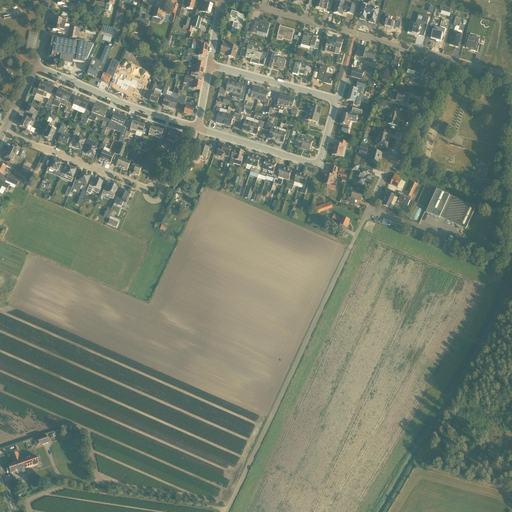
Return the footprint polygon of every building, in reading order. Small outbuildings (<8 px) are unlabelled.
[(192,10),(195,2),(188,0),(187,5),(184,4),(183,8),(186,8),(186,9),(192,10)] [(314,0),(314,3),(317,4),(316,9),(321,10),(321,9),(323,10),(323,9),(327,10),(329,2),(325,1),(325,0),(314,0)] [(353,15),(354,10),(355,7),(350,5),(350,3),(339,0),(335,0),(335,3),(336,4),(334,14),(342,16),(343,12),(347,13),(347,14),(353,15)] [(211,15),(210,15),(212,7),(206,5),(206,6),(201,4),(199,12),(205,14),(204,18),(210,19),(211,15)] [(372,8),(372,10),(368,8),(369,7),(362,5),(360,13),(361,13),(360,16),(360,17),(360,18),(359,19),(365,21),(366,18),(369,19),(368,22),(375,24),(376,18),(377,18),(379,10),(372,8)] [(160,20),(163,11),(154,9),(151,18),(152,18),(151,22),(159,24),(160,20)] [(182,19),(184,11),(178,9),(175,17),(182,19)] [(241,30),(245,16),(241,15),(232,12),(229,21),(234,22),(231,33),(237,34),(238,29),(241,30)] [(385,16),(383,23),(386,24),(385,24),(385,27),(390,28),(393,29),(395,30),(396,28),(399,29),(401,23),(397,22),(397,24),(388,22),(389,17),(385,16)] [(61,18),(60,20),(55,18),(54,25),(65,27),(66,22),(66,19),(61,18)] [(198,29),(201,19),(195,18),(194,21),(193,26),(192,27),(198,29)] [(270,24),(260,21),(259,24),(256,23),(254,27),(251,26),(250,33),(257,35),(257,32),(267,35),(270,24)] [(406,31),(404,40),(413,42),(414,42),(414,43),(419,44),(424,26),(414,23),(411,33),(406,31)] [(65,27),(54,25),(52,31),(58,32),(58,33),(65,34),(65,31),(64,31),(65,27)] [(79,29),(77,29),(70,27),(69,27),(67,38),(77,40),(79,29)] [(283,37),(292,39),(294,31),(280,27),(277,36),(278,36),(277,40),(282,41),(283,37)] [(434,28),(431,40),(441,42),(442,37),(444,37),(445,31),(434,28)] [(313,36),(308,35),(309,34),(304,33),(301,45),(315,49),(316,42),(318,37),(313,36)] [(452,38),(450,45),(458,47),(461,35),(453,33),(453,34),(452,34),(451,38),(452,38)] [(50,45),(49,48),(60,50),(59,55),(73,57),(72,62),(84,64),(84,60),(87,45),(87,44),(51,37),(51,40),(49,40),(49,41),(49,43),(48,45),(50,45)] [(470,51),(477,52),(479,45),(478,45),(479,40),(474,38),(469,37),(467,42),(466,48),(471,49),(470,51)] [(207,53),(208,47),(200,46),(201,42),(193,40),(192,44),(196,45),(195,50),(207,53)] [(340,54),(343,40),(342,44),(339,43),(339,41),(337,40),(336,43),(328,41),(325,51),(339,55),(337,64),(342,65),(345,55),(340,54)] [(132,54),(136,45),(130,42),(126,51),(132,54)] [(87,45),(84,60),(87,60),(93,46),(87,45)] [(227,47),(223,45),(221,54),(229,56),(228,57),(235,59),(238,48),(227,45),(227,47)] [(250,59),(250,58),(251,59),(250,63),(259,66),(259,65),(264,66),(266,59),(261,58),(262,54),(253,51),(253,49),(252,47),(248,46),(247,48),(247,50),(248,50),(245,58),(250,59)] [(60,50),(49,48),(48,57),(54,58),(54,60),(60,61),(59,63),(72,66),(72,62),(73,57),(59,55),(60,50)] [(367,52),(366,51),(366,50),(363,49),(361,58),(365,59),(365,61),(373,64),(374,61),(376,54),(368,51),(367,52)] [(276,56),(276,55),(272,54),(268,68),(272,69),(273,67),(278,69),(281,70),(283,71),(286,60),(275,58),(276,56)] [(395,59),(393,59),(393,58),(386,56),(383,65),(398,69),(400,60),(395,58),(395,59)] [(192,59),(187,58),(185,58),(182,57),(181,61),(193,63),(192,68),(196,69),(204,70),(205,64),(192,62),(192,59)] [(101,72),(107,60),(103,58),(101,63),(92,59),(89,67),(90,68),(87,75),(95,78),(98,71),(101,72)] [(309,73),(310,73),(311,72),(311,71),(311,69),(310,69),(308,68),(300,66),(301,64),(291,62),(289,70),(293,72),(293,75),(298,76),(298,74),(300,74),(300,75),(306,76),(307,73),(308,73),(309,73)] [(414,63),(410,62),(408,70),(415,72),(413,79),(415,80),(414,84),(417,84),(418,81),(421,81),(424,69),(417,67),(418,64),(415,64),(415,63),(414,63)] [(107,76),(103,75),(101,80),(108,84),(111,78),(110,78),(112,74),(113,74),(116,67),(114,66),(112,65),(107,76)] [(331,85),(332,81),(331,80),(332,76),(333,73),(329,72),(330,69),(328,69),(328,68),(321,66),(317,80),(324,82),(324,83),(331,85)] [(202,76),(204,70),(196,69),(195,72),(191,74),(190,76),(197,77),(197,75),(202,76)] [(362,80),(364,73),(353,70),(352,77),(362,80)] [(200,90),(201,83),(195,82),(195,79),(185,77),(184,83),(194,86),(192,86),(192,89),(193,89),(200,90)] [(118,79),(115,85),(120,87),(119,89),(126,92),(129,87),(134,89),(132,93),(138,95),(142,87),(137,85),(138,82),(131,79),(130,82),(124,79),(123,81),(118,79)] [(233,94),(236,84),(229,82),(227,89),(220,88),(218,94),(225,96),(226,92),(233,94)] [(365,88),(366,84),(358,82),(357,86),(358,87),(357,91),(350,89),(347,101),(354,103),(353,106),(358,107),(361,94),(363,94),(364,88),(365,88)] [(35,108),(36,108),(37,109),(42,97),(47,86),(41,84),(38,90),(34,88),(31,96),(35,97),(34,100),(31,106),(32,106),(35,108)] [(242,101),(244,94),(241,93),(243,86),(236,84),(233,94),(232,97),(239,99),(239,100),(242,101)] [(47,86),(42,97),(45,98),(47,95),(50,96),(48,100),(46,104),(47,105),(49,106),(54,94),(51,93),(53,89),(47,86)] [(258,101),(261,91),(253,89),(251,96),(246,95),(245,101),(247,101),(250,102),(251,99),(258,101)] [(407,104),(409,97),(405,95),(406,92),(394,89),(393,94),(398,95),(397,102),(407,104)] [(60,104),(64,94),(58,91),(56,95),(54,94),(49,106),(52,107),(54,102),(60,104)] [(267,107),(269,101),(266,100),(268,93),(261,91),(258,101),(265,103),(264,106),(267,107)] [(157,104),(161,94),(154,92),(152,96),(151,95),(149,101),(157,104)] [(67,105),(67,104),(71,96),(64,94),(60,104),(63,106),(66,107),(67,105)] [(168,109),(172,97),(166,95),(162,107),(168,109)] [(285,108),(287,98),(280,96),(278,103),(275,103),(273,109),(283,112),(285,108)] [(174,111),(178,99),(172,97),(168,109),(174,111)] [(292,110),(291,113),(294,114),(296,108),(293,107),(295,100),(287,98),(285,108),(292,110)] [(76,99),(73,106),(79,108),(82,101),(76,99)] [(82,101),(79,108),(85,111),(88,104),(82,101)] [(394,111),(395,106),(386,103),(385,107),(391,109),(387,124),(398,127),(400,118),(399,118),(400,112),(394,111)] [(33,111),(35,108),(32,106),(31,109),(28,108),(25,113),(30,115),(29,117),(35,120),(36,117),(34,116),(36,112),(33,111)] [(97,116),(100,109),(94,106),(91,113),(90,113),(89,115),(87,114),(85,119),(88,120),(89,117),(96,120),(97,116)] [(194,108),(189,106),(188,109),(185,108),(183,114),(191,116),(193,110),(194,108)] [(320,116),(321,109),(311,106),(309,113),(320,116)] [(223,125),(226,115),(219,113),(220,109),(217,108),(215,115),(218,116),(216,123),(223,125)] [(104,119),(107,111),(100,109),(97,116),(104,119)] [(317,123),(320,116),(309,113),(307,121),(317,123)] [(356,123),(358,115),(349,113),(348,116),(343,115),(340,125),(344,126),(343,127),(341,132),(348,134),(350,129),(348,129),(349,127),(350,122),(356,123)] [(115,128),(120,117),(114,114),(111,121),(110,121),(109,123),(106,122),(102,132),(105,133),(108,125),(115,128)] [(239,122),(241,116),(235,114),(233,118),(226,115),(223,125),(230,128),(233,120),(239,122)] [(249,133),(253,123),(245,121),(247,117),(244,116),(242,123),(245,124),(242,131),(249,133)] [(35,120),(29,117),(28,120),(23,118),(21,122),(31,127),(29,126),(31,122),(33,124),(35,120)] [(123,127),(126,120),(120,117),(115,128),(116,127),(119,129),(120,126),(123,127)] [(296,124),(307,127),(309,122),(298,119),(296,124)] [(259,122),(258,125),(253,123),(249,133),(257,136),(259,128),(262,129),(264,123),(259,121),(259,122)] [(28,134),(29,131),(31,127),(21,122),(19,127),(23,129),(22,132),(28,134)] [(126,132),(124,139),(127,140),(129,133),(135,135),(136,132),(139,124),(132,122),(129,132),(126,132)] [(276,142),(279,132),(272,129),(273,125),(267,123),(265,130),(271,132),(269,139),(276,142)] [(51,141),(53,136),(56,134),(55,133),(55,132),(51,130),(52,126),(46,124),(43,131),(46,133),(44,138),(46,139),(48,141),(49,140),(51,141)] [(142,134),(145,126),(139,124),(136,132),(142,134)] [(66,146),(69,138),(63,136),(65,130),(64,129),(61,128),(60,128),(56,138),(60,139),(58,143),(66,146)] [(154,138),(157,130),(150,128),(148,136),(154,138)] [(287,131),(280,129),(279,132),(276,142),(283,144),(285,136),(288,137),(290,131),(287,130),(287,131)] [(161,140),(163,132),(157,130),(154,138),(161,140)] [(387,149),(389,141),(387,141),(389,133),(381,131),(377,143),(378,143),(377,147),(387,149)] [(81,150),(85,141),(77,138),(79,134),(75,132),(69,147),(73,149),(74,148),(81,150)] [(305,140),(305,139),(298,137),(299,133),(296,132),(294,139),(297,140),(295,147),(302,150),(305,140)] [(175,150),(177,144),(174,143),(177,136),(169,133),(166,141),(170,142),(169,148),(175,150)] [(307,138),(306,137),(306,138),(305,139),(305,140),(302,150),(309,152),(312,142),(312,139),(312,138),(309,138),(307,138)] [(94,158),(97,150),(95,149),(98,144),(88,140),(84,148),(88,150),(86,154),(88,156),(89,156),(91,157),(94,158)] [(345,147),(346,143),(340,142),(339,145),(336,144),(335,148),(334,148),(332,155),(341,158),(343,147),(345,147)] [(363,153),(367,154),(368,147),(360,145),(358,154),(362,155),(363,153)] [(20,149),(13,146),(12,149),(10,147),(7,153),(15,156),(17,151),(19,152),(20,149)] [(208,159),(210,154),(208,153),(209,149),(202,147),(199,155),(196,154),(194,161),(198,162),(199,157),(206,160),(206,159),(208,159)] [(232,149),(224,147),(223,148),(220,147),(217,156),(222,158),(222,156),(229,158),(232,149)] [(245,153),(238,151),(237,152),(233,151),(229,165),(233,166),(234,164),(241,167),(242,163),(245,153)] [(381,158),(382,154),(372,151),(369,162),(378,164),(379,160),(380,157),(381,158)] [(104,163),(108,154),(102,152),(99,160),(102,161),(102,162),(104,163)] [(12,165),(14,162),(12,162),(15,156),(7,153),(5,158),(7,159),(6,162),(12,165)] [(110,164),(114,156),(108,154),(104,163),(106,164),(107,163),(110,164)] [(255,156),(252,155),(252,156),(250,156),(248,160),(246,159),(243,167),(246,168),(247,165),(252,167),(252,166),(255,156)] [(250,173),(253,173),(255,172),(255,170),(260,172),(260,170),(262,164),(259,163),(260,159),(259,158),(259,157),(255,156),(252,166),(250,173)] [(148,157),(143,171),(148,173),(154,159),(149,157),(148,157)] [(121,170),(125,161),(119,158),(116,167),(119,168),(119,169),(121,170)] [(272,161),(268,160),(268,161),(266,161),(264,165),(262,164),(260,170),(260,172),(258,175),(266,178),(266,177),(267,177),(272,161)] [(59,168),(60,165),(53,161),(51,166),(51,165),(49,169),(50,169),(54,171),(56,173),(58,175),(60,176),(65,165),(63,170),(59,168)] [(127,171),(130,163),(125,161),(121,170),(123,171),(123,170),(127,171)] [(267,177),(272,179),(275,179),(277,172),(274,171),(277,164),(275,163),(275,162),(272,161),(267,177)] [(139,176),(140,173),(142,168),(136,166),(137,165),(133,163),(133,164),(131,170),(134,172),(133,175),(135,175),(138,176),(138,175),(139,176)] [(369,168),(354,164),(352,170),(358,172),(359,171),(361,171),(358,184),(363,185),(364,181),(370,182),(371,177),(367,176),(368,174),(372,175),(372,172),(371,172),(368,171),(369,168)] [(7,169),(6,169),(6,168),(0,165),(0,181),(5,183),(5,182),(15,187),(16,187),(19,180),(13,177),(15,173),(7,169)] [(65,165),(60,176),(60,178),(71,183),(73,179),(72,179),(74,175),(76,172),(75,172),(75,171),(68,168),(65,166),(65,165)] [(22,171),(29,174),(32,169),(24,166),(22,171)] [(336,178),(337,172),(338,169),(331,167),(331,171),(330,175),(331,175),(330,176),(326,175),(325,181),(324,181),(323,184),(324,184),(324,185),(327,186),(327,188),(335,191),(337,185),(332,184),(334,177),(336,178)] [(287,169),(283,168),(283,169),(281,168),(280,173),(277,172),(275,179),(273,183),(276,184),(277,182),(282,184),(283,180),(287,169)] [(289,190),(293,177),(290,176),(292,172),(290,171),(290,170),(287,169),(283,180),(287,181),(286,183),(288,183),(286,189),(289,190)] [(345,184),(348,175),(339,172),(338,177),(341,178),(342,180),(342,183),(345,184)] [(86,185),(90,177),(81,173),(79,178),(77,177),(74,184),(76,184),(77,181),(81,183),(80,186),(85,188),(86,185)] [(303,174),(299,173),(299,174),(297,173),(296,178),(293,177),(289,190),(292,191),(294,186),(299,188),(303,174)] [(307,189),(309,182),(307,181),(308,177),(306,176),(306,175),(303,174),(299,188),(302,189),(302,188),(307,189)] [(403,190),(406,183),(398,180),(399,178),(395,176),(391,185),(403,190)] [(93,177),(86,193),(87,193),(90,195),(91,194),(92,191),(98,194),(100,191),(103,183),(95,179),(96,179),(93,177)] [(182,190),(186,182),(182,180),(178,188),(182,190)] [(7,190),(9,186),(5,183),(0,181),(0,190),(2,187),(7,190)] [(417,185),(413,183),(412,182),(407,192),(406,191),(404,194),(411,198),(417,185)] [(105,187),(101,195),(104,196),(105,192),(110,194),(108,198),(113,200),(115,196),(114,196),(117,189),(117,188),(110,185),(108,188),(105,187)] [(126,205),(131,194),(124,191),(122,196),(118,195),(114,204),(121,207),(123,203),(126,205)] [(458,227),(468,206),(437,191),(426,213),(439,219),(440,218),(458,227)] [(354,192),(352,198),(351,204),(354,204),(356,200),(361,201),(363,194),(354,192)] [(388,212),(389,209),(392,211),(398,199),(387,194),(386,197),(385,197),(381,205),(382,206),(381,208),(388,212)] [(408,206),(410,201),(400,197),(398,202),(408,206)] [(333,208),(331,201),(322,205),(321,203),(318,204),(319,206),(315,207),(318,214),(333,208)] [(343,219),(334,215),(332,219),(341,223),(340,226),(346,229),(350,222),(343,219)] [(446,244),(444,249),(454,253),(456,248),(446,244)] [(39,446),(49,443),(46,436),(37,439),(37,440),(34,441),(36,448),(39,446)] [(31,454),(19,458),(17,453),(11,455),(14,464),(8,466),(10,474),(24,470),(38,465),(35,456),(32,457),(31,454)]
